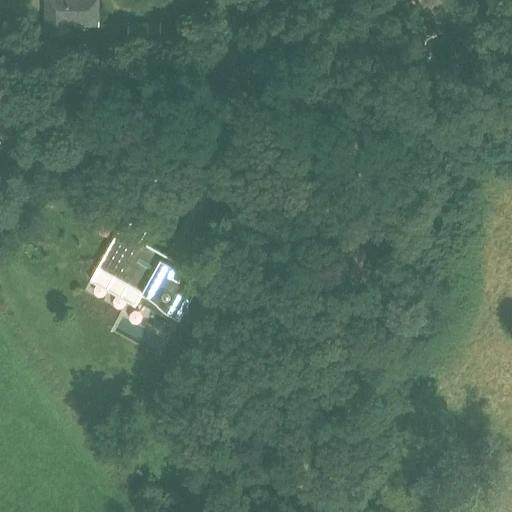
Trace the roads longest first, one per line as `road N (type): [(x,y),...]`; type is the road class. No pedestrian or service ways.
road 1 (track): [(421,99),(372,176),(280,511)]
road 2 (unclassified): [(511,105),(169,76)]
road 3 (unclassified): [(370,0),(169,76)]
road 4 (unclassified): [(169,76),(0,57)]
